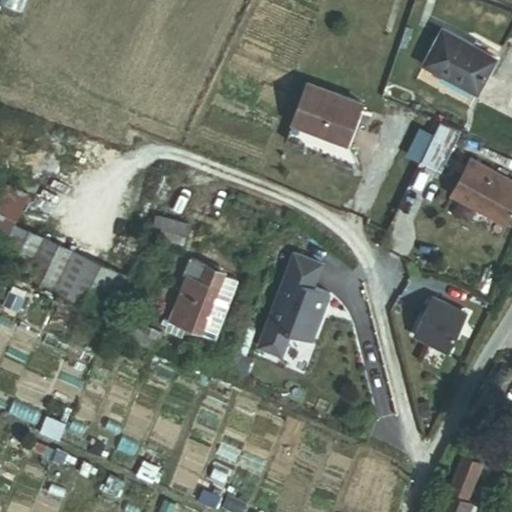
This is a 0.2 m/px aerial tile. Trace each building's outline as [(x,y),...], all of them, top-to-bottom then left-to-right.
[(28,0),(0,0),(0,5),(24,14),(28,0)] [(499,62),(449,34),(429,70),(479,98),(499,62)] [(366,106),(313,87),(298,125),(351,145),(366,106)] [(445,125),(446,123),(421,113),(367,223),(385,231),(392,234),(426,165),(445,125)] [(445,125),(426,165),(446,175),(466,135),(445,125)] [(511,223),(511,179),(477,161),(457,198),(510,226),(511,223)] [(123,185),(58,162),(54,174),(69,179),(65,190),(102,203),(106,192),(119,197),(123,185)] [(0,235),(11,240),(15,230),(29,195),(0,183),(0,235)] [(235,186),(225,211),(263,227),(273,202),(235,186)] [(171,214),(162,238),(191,249),(199,227),(211,230),(219,205),(198,199),(190,199),(171,214)] [(138,281),(79,258),(79,256),(15,230),(11,240),(0,267),(0,272),(55,295),(54,297),(112,321),(128,284),(136,287),(138,281)] [(191,276),(169,328),(184,335),(188,326),(215,337),(239,279),(210,267),(212,264),(195,257),(188,274),(191,276)] [(311,347),(330,299),(314,292),(323,269),(294,258),(255,355),(279,364),(289,338),(311,347)] [(448,347),(466,307),(435,293),(417,333),(448,347)] [(164,332),(130,317),(121,337),(155,352),(164,332)] [(343,393),(338,406),(366,417),(371,403),(343,393)] [(465,456),(439,511),(468,511),(473,501),(467,498),(483,464),(465,456)]
